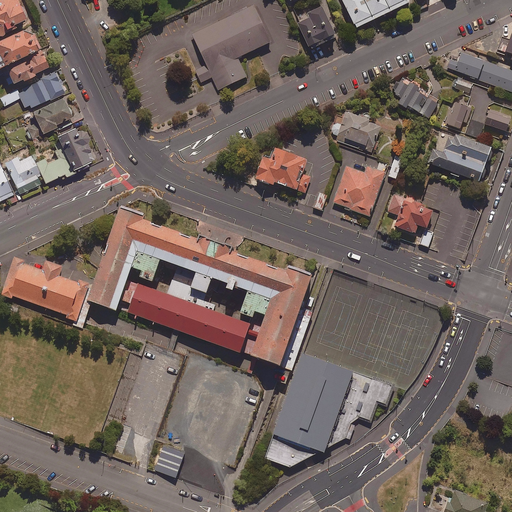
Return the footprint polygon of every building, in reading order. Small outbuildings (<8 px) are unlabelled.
[(0,0),(0,35),(1,37),(10,33),(8,28),(28,18),(19,0),(0,0)] [(374,21),(364,0),(342,0),(356,29),(374,21)] [(364,0),(374,21),(392,12),(386,0),(364,0)] [(386,0),(392,12),(410,4),(408,0),(386,0)] [(258,3),(197,31),(212,63),(203,67),(209,80),(218,76),(224,89),(253,76),(244,57),(276,41),(258,3)] [(298,24),(310,51),(337,38),(324,8),(309,15),(311,18),(298,24)] [(0,41),(0,67),(42,48),(35,32),(25,30),(0,41)] [(511,62),(470,49),(462,73),(511,89),(511,62)] [(51,66),(45,53),(9,70),(11,75),(6,77),(10,86),(25,78),(26,80),(37,75),(36,73),(51,66)] [(21,98),(26,108),(31,106),(32,107),(66,93),(57,72),(0,96),(5,105),(21,98)] [(475,84),(456,76),(452,87),(471,94),(475,84)] [(443,93),(409,82),(401,105),(435,116),(443,93)] [(58,127),(59,129),(75,122),(64,98),(34,112),(39,123),(29,127),(34,138),(58,127)] [(472,105),(459,101),(451,124),(465,128),(472,105)] [(370,118),(344,110),(335,138),(375,151),(382,129),(368,125),(370,118)] [(511,127),(511,116),(492,110),(488,124),(511,131),(511,127)] [(484,124),(471,120),(466,134),(480,138),(484,124)] [(62,141),(76,173),(92,166),(91,163),(97,160),(86,134),(81,136),(77,128),(59,136),(62,141)] [(492,143),(454,131),(446,154),(484,166),(492,143)] [(76,173),(62,141),(54,144),(60,158),(48,164),(46,159),(36,163),(45,184),(62,176),(63,178),(76,173)] [(308,161),(275,150),(271,160),(264,158),(256,180),(274,186),(275,183),(306,194),(311,178),(303,175),(308,161)] [(479,181),(484,166),(433,150),(428,164),(479,181)] [(22,199),(20,194),(45,184),(36,163),(33,155),(20,161),(18,157),(1,165),(17,201),(22,199)] [(404,160),(396,156),(388,176),(396,179),(404,160)] [(17,201),(1,165),(0,162),(0,201),(8,198),(11,204),(17,201)] [(366,172),(349,166),(336,206),(371,218),(387,170),(369,164),(366,172)] [(327,196),(320,193),(315,208),(322,211),(327,196)] [(433,210),(397,198),(388,224),(424,236),(433,210)] [(147,217),(123,209),(90,302),(117,312),(141,247),(273,295),(250,359),(276,368),(310,273),(286,264),(283,270),(230,251),(232,247),(197,235),(196,239),(145,221),(147,217)] [(46,271),(18,261),(6,295),(78,321),(90,287),(61,277),(64,267),(50,262),(46,271)] [(252,318),(142,279),(130,311),(240,351),(252,318)] [(397,383),(307,351),(278,433),(325,450),(352,435),(360,414),(374,420),(381,399),(391,400),(397,383)] [(435,511),(482,511),(486,502),(446,486),(437,507),(435,511)]
